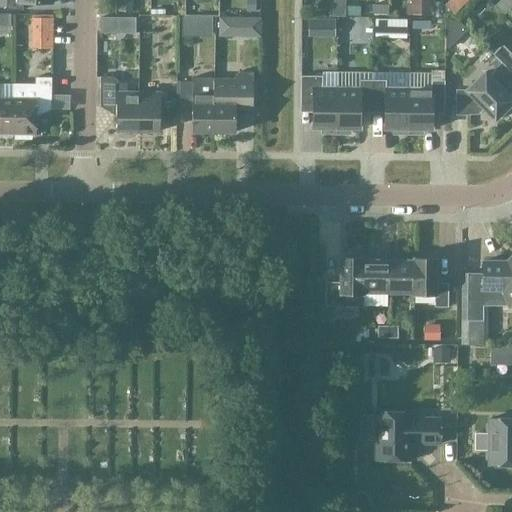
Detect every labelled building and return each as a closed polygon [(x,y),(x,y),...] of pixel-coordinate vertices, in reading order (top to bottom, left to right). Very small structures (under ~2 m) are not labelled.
[(52,3),(52,0),(6,0),(6,10),(22,10),(22,3),(52,3)] [(454,21),(471,6),(466,0),(455,0),(444,10),(454,21)] [(411,1),(410,24),(429,25),(429,2),(411,1)] [(28,44),(51,45),(52,23),(29,23),(28,44)] [(368,24),(352,23),(350,61),(367,62),(368,24)] [(511,51),(510,53),(502,44),(492,54),(509,71),(511,67),(511,51)] [(235,108),(251,108),(252,108),(252,72),(234,72),(234,78),(214,78),(213,132),(235,132),(235,108)] [(484,72),(465,90),(456,90),(456,114),(469,114),(469,105),(480,105),(494,120),(502,112),(505,115),(511,108),(511,93),(506,88),(503,91),(484,72)] [(336,133),(336,88),(322,88),(322,76),(300,76),(300,103),(312,104),(312,128),(322,128),(322,133),(336,133)] [(12,134),(35,134),(35,109),(50,109),(51,78),(34,77),(34,84),(12,84),(12,99),(13,99),(12,134)] [(126,92),(126,83),(117,83),(117,81),(114,77),(100,77),(100,107),(116,107),(116,131),(138,131),(138,93),(126,92)] [(213,132),(214,78),(191,78),(191,82),(179,82),(179,107),(192,108),(191,132),(213,132)] [(372,104),(372,80),(359,80),(359,88),(336,88),(336,133),(349,133),(349,129),(360,129),(360,104),(372,104)] [(408,134),(408,89),(385,89),(385,80),(372,80),(372,104),(384,104),(384,129),(394,129),(394,134),(408,134)] [(408,89),(408,134),(421,134),(421,129),(432,129),(432,105),(444,105),(444,81),(431,81),(431,89),(408,89)] [(138,131),(159,132),(160,93),(138,93),(138,131)] [(13,99),(12,99),(0,98),(0,133),(12,134),(13,99)] [(325,282),(325,306),(348,306),(362,306),(362,294),(362,292),(362,258),(340,258),(340,282),(325,282)] [(388,292),(388,260),(375,260),(375,258),(362,258),(362,292),(388,292)] [(413,293),(414,258),(401,258),(401,260),(388,260),(388,292),(413,293)] [(413,293),(413,295),(428,295),(428,305),(434,305),(434,307),(447,307),(448,283),(436,283),(436,259),(414,258),(413,293)] [(482,273),(467,273),(466,321),(483,321),(483,306),(509,306),(511,304),(511,276),(506,261),(482,261),(482,273)] [(387,338),(387,326),(377,326),(377,338),(387,338)] [(387,338),(397,338),(397,326),(387,326),(387,338)] [(452,393),(453,360),(436,359),(435,393),(452,393)] [(376,412),(375,460),(410,460),(411,444),(439,444),(440,418),(411,418),(411,412),(376,412)] [(511,418),(489,419),(488,464),(511,464),(511,418)] [(488,458),(488,439),(473,438),(473,457),(488,458)]
